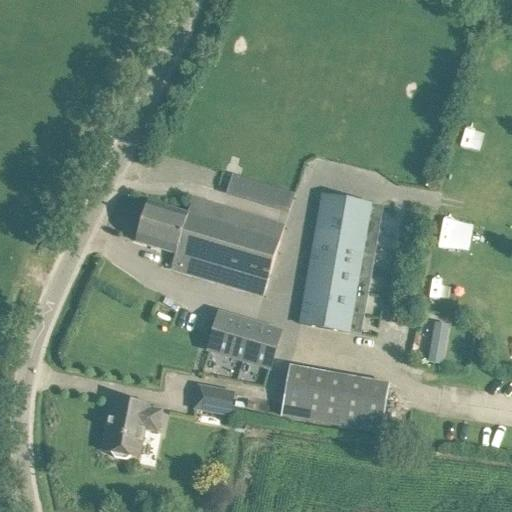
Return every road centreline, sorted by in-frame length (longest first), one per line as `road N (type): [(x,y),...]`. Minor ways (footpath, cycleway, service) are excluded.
road 1 (unclassified): [(28,511),(20,449),(25,376),(49,304),(192,0)]
road 2 (unknown): [(285,317),(317,192),(332,188),(457,213)]
